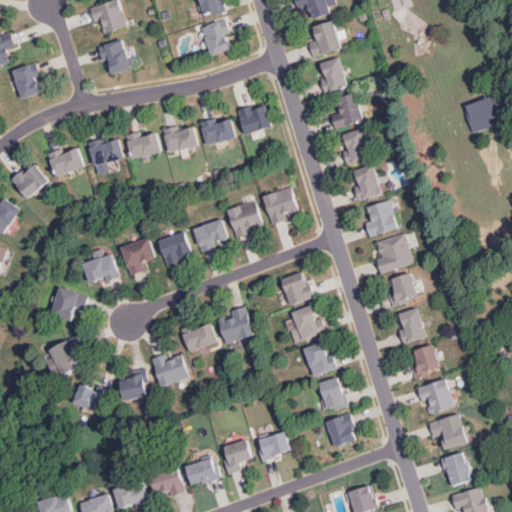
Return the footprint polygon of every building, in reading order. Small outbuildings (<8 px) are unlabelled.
[(109,30),(102,5),(118,0),(122,0),(129,24),(109,30)] [(224,0),(226,5),(207,12),(203,0),(224,0)] [(329,0),(332,8),(313,14),(308,0),(329,0)] [(334,18),(342,42),(323,49),(315,24),(334,18)] [(224,19),(233,44),(214,50),(205,25),(224,19)] [(0,62),(0,34),(3,33),(12,58),(0,62)] [(114,69),(106,44),(125,38),(134,62),(114,69)] [(343,54),(351,79),(332,85),(324,60),(343,54)] [(26,94),(17,69),(36,62),(45,87),(26,94)] [(355,90),(363,115),(344,121),(336,97),(355,90)] [(492,93),(502,119),(476,130),(465,104),(492,93)] [(268,105),(243,111),(248,131),(273,124),(268,105)] [(232,116),(207,122),(212,142),(237,136),(232,116)] [(194,125),(169,131),(174,151),(199,144),(194,125)] [(366,128),(374,153),(355,159),(347,135),(366,128)] [(158,130),(132,136),(137,156),(163,149),(158,130)] [(120,136),(95,143),(101,163),(126,155),(120,136)] [(79,146),(55,156),(63,174),(87,165),(79,146)] [(38,164),(17,180),(29,196),(50,180),(38,164)] [(376,164),(385,189),(366,195),(357,171),(376,164)] [(269,197),(294,189),(300,209),(275,216),(269,197)] [(0,224),(0,203),(4,197),(21,208),(8,230),(0,224)] [(392,198),(400,223),(381,229),(373,205),(392,198)] [(234,210),(259,202),(265,222),(240,229),(234,210)] [(198,225),(223,218),(229,237),(204,245),(198,225)] [(162,238),(186,231),(192,250),(167,257),(162,238)] [(405,234),(413,258),(394,265),(386,240),(405,234)] [(127,245),(151,237),(157,257),(132,264),(127,245)] [(89,263),(113,254),(120,273),(95,282),(89,263)] [(413,270),(421,295),(402,301),(394,277),(413,270)] [(303,271),(312,296),(293,302),(284,278),(303,271)] [(55,311),(64,286),(83,293),(75,317),(55,311)] [(313,305),(322,329),(303,336),(294,311),(313,305)] [(422,307),(430,331),(411,338),(403,313),(422,307)] [(224,320),(249,313),(254,332),(230,339),(224,320)] [(189,327),(214,319),(220,339),(195,346),(189,327)] [(64,371),(52,348),(69,338),(82,361),(64,371)] [(326,341),(334,366),(315,372),(307,348),(326,341)] [(432,341),(441,365),(422,372),(413,347),(432,341)] [(161,364),(186,356),(192,375),(167,383),(161,364)] [(122,380),(147,372),(153,391),(128,399),(122,380)] [(341,377),(349,402),(330,408),(322,383),(341,377)] [(448,379),(456,404),(437,410),(429,386),(448,379)] [(84,381),(108,391),(100,409),(76,399),(84,381)] [(349,412),(357,437),(338,443),(330,419),(349,412)] [(460,413),(468,438),(449,444),(441,420),(460,413)] [(261,438),(286,430),(292,449),(267,457),(261,438)] [(225,448),(250,441),(256,460),(231,467),(225,448)] [(466,451),(474,476),(455,482),(447,457),(466,451)] [(190,464),(215,457),(221,476),(196,483),(190,464)] [(156,477),(181,469),(187,489),(162,496),(156,477)] [(119,486),(144,479),(150,498),(125,506),(119,486)] [(370,481),(379,506),(360,511),(351,487),(370,481)] [(482,485),(490,510),(483,511),(469,511),(463,491),(482,485)] [(46,511),(43,499),(68,492),(74,511),(70,511),(46,511)] [(90,511),(86,499),(111,492),(117,511),(113,511),(90,511)]
